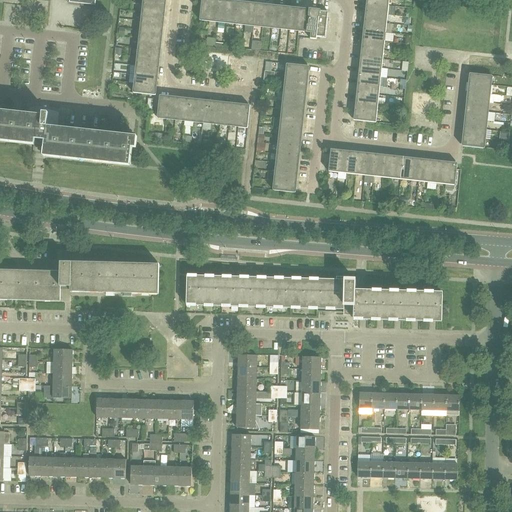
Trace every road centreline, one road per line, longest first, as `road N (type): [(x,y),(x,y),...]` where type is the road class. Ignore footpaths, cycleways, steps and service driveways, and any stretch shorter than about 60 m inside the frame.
road 1 (secondary): [(499,243),(160,214),(0,191)]
road 2 (secondary): [(0,211),(180,237),(498,264)]
road 3 (residential): [(0,326),(92,329),(95,384),(219,387)]
road 4 (residential): [(217,504),(0,499)]
road 5 (residential): [(462,76),(454,153),(335,141)]
road 6 (residential): [(253,98),(166,89),(176,0)]
road 7 (residential): [(219,387),(220,331),(338,334)]
road 8 (residential): [(69,103),(76,39),(0,30)]
road 9 (residential): [(337,374),(434,376),(435,336)]
road 10 (residential): [(334,511),(337,374)]
road 11 (residential): [(492,472),(495,338)]
